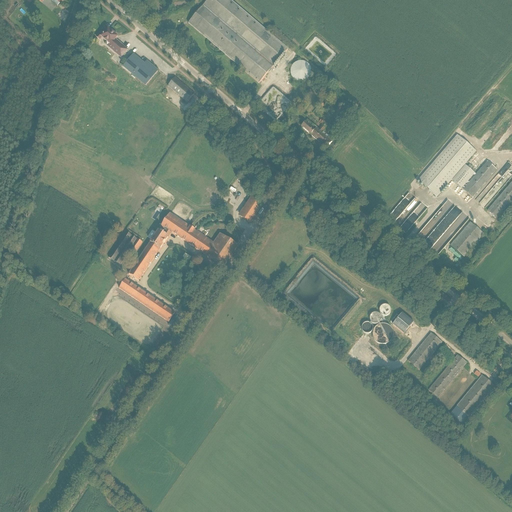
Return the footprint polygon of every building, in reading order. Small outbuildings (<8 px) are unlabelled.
[(229,0),(208,0),(188,24),(259,84),(287,50),(229,0)] [(117,38),(105,27),(96,38),(100,41),(102,39),(106,43),(105,44),(108,47),(108,48),(121,59),(127,51),(115,40),(117,38)] [(122,67),(145,86),(157,72),(150,65),(148,68),(133,55),(122,67)] [(310,73),(311,71),(310,69),(310,67),(309,66),(308,64),(306,63),(305,62),(303,61),(302,61),(300,61),(298,62),(296,62),(295,64),(294,65),(293,67),(292,68),(292,70),(292,72),(292,74),(293,75),(294,77),(296,78),(297,79),(299,80),(301,80),(302,80),(304,79),(306,79),(308,77),(309,76),(310,74),(310,73)] [(194,95),(174,78),(167,87),(187,103),(194,95)] [(356,121),(359,124),(364,118),(361,115),(356,121)] [(301,127),(326,149),(333,141),(332,140),(334,137),(331,135),(329,137),(323,132),(324,131),(323,130),(328,125),(321,119),(319,122),(323,125),(318,130),(316,128),(317,128),(313,125),(312,125),(307,121),(301,127)] [(476,152),(457,135),(418,181),(437,198),(451,180),(463,190),(476,174),(470,169),(467,167),(465,165),(476,152)] [(476,174),(463,190),(472,198),(497,170),(487,162),(476,174)] [(511,182),(487,211),(497,219),(511,201),(511,182)] [(238,216),(249,223),(263,203),(259,200),(261,196),(254,191),(251,194),(252,195),(238,216)] [(407,232),(426,210),(421,205),(402,227),(407,232)] [(170,214),(129,275),(138,282),(171,232),(223,268),(239,244),(237,243),(235,245),(219,234),(213,243),(170,214)] [(484,234),(470,223),(450,246),(463,258),(484,234)] [(125,232),(108,258),(120,266),(130,252),(134,255),(142,243),(125,232)] [(174,314),(125,281),(119,289),(168,322),(174,314)] [(388,316),(392,307),(385,304),(381,312),(388,316)] [(372,322),(365,324),(367,331),(372,332),(374,341),(386,343),(392,341),(394,333),(392,325),(381,323),(382,319),(381,313),(378,313),(373,314),(371,319),(372,322)] [(392,325),(404,334),(413,323),(402,313),(392,325)] [(432,355),(442,343),(430,333),(407,361),(419,371),(429,359),(430,360),(434,356),(432,355)] [(457,356),(429,390),(432,394),(430,396),(435,401),(466,363),(457,356)] [(482,376),(450,415),(462,425),(495,386),(482,376)]
